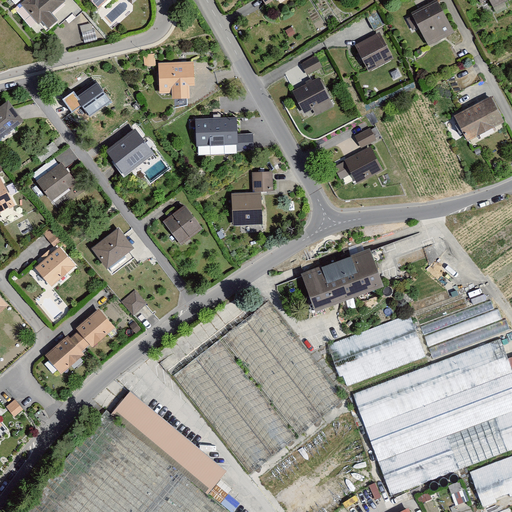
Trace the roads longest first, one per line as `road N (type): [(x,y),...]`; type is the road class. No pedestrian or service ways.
road 1 (unclassified): [(196,310),(23,75)]
road 2 (residential): [(206,0),(328,223)]
road 3 (residential): [(64,422),(15,372),(49,335),(0,275)]
road 4 (unclassified): [(328,223),(427,212),(511,185)]
road 5 (residential): [(23,75),(151,41),(163,27),(161,0)]
road 6 (unclassified): [(64,422),(101,382),(196,310)]
road 7 (unclassified): [(196,310),(328,223)]
